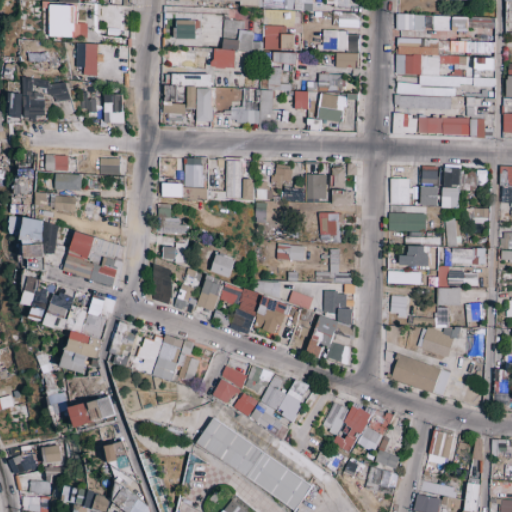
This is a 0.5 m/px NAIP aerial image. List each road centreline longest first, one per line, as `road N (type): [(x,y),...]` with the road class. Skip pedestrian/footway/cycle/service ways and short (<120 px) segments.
road 1 (residential): [(145,0),(133,255),(106,348),(124,411)]
road 2 (residential): [(376,0),(361,386)]
